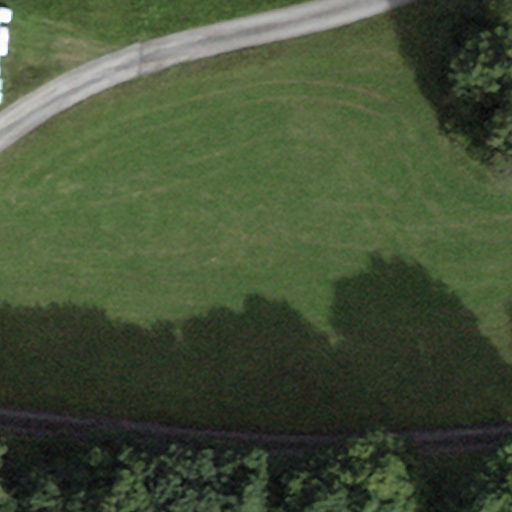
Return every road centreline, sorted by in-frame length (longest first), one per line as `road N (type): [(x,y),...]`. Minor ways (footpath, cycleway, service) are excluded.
road 1 (unclassified): [(0,415),(511,427)]
road 2 (unclassified): [(373,0),(106,73),(0,134)]
